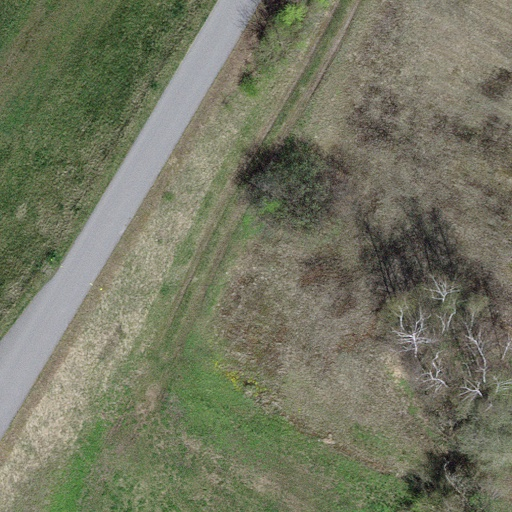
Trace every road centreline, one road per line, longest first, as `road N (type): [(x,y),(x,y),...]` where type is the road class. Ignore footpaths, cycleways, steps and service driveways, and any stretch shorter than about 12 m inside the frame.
road 1 (unclassified): [(0,401),(238,0)]
road 2 (track): [(160,346),(357,0)]
